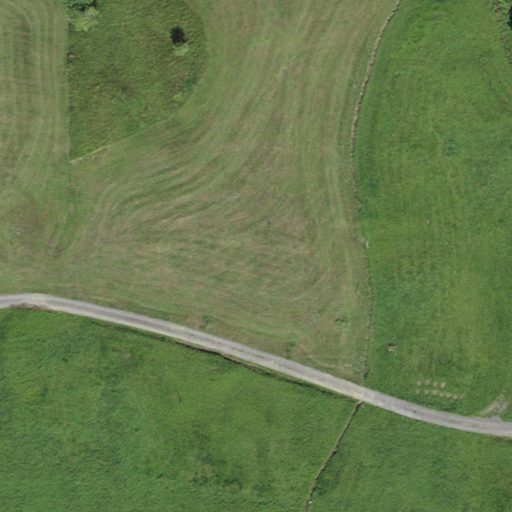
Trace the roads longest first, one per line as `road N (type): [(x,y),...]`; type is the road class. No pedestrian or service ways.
road 1 (residential): [(511,429),(438,418),(106,310),(29,295),(0,303)]
road 2 (track): [(511,243),(506,389),(487,426)]
